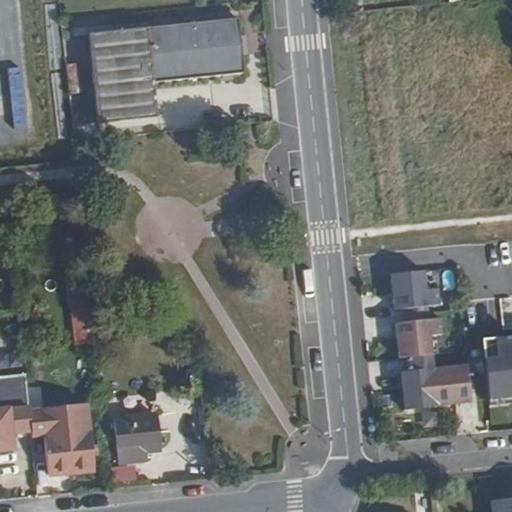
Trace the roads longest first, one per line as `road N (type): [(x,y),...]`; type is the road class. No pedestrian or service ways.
road 1 (residential): [(301,0),(344,473)]
road 2 (residential): [(340,489),(163,511)]
road 3 (residential): [(344,473),(511,457)]
